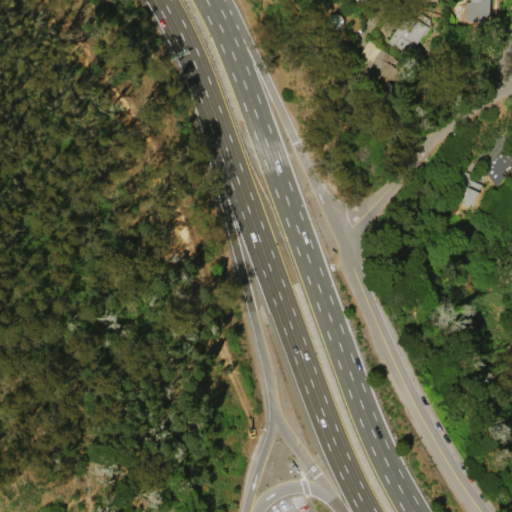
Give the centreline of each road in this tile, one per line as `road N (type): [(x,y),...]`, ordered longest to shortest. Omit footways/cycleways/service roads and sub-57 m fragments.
road 1 (motorway): [(411,511),(371,432),(205,0)]
road 2 (motorway): [(204,92),(321,411),(367,511)]
road 3 (motorway): [(204,92),(271,403)]
road 4 (tertiary): [(478,511),(391,364),(341,234)]
road 5 (motorway): [(341,234),(222,0)]
road 6 (residential): [(511,85),(341,234)]
